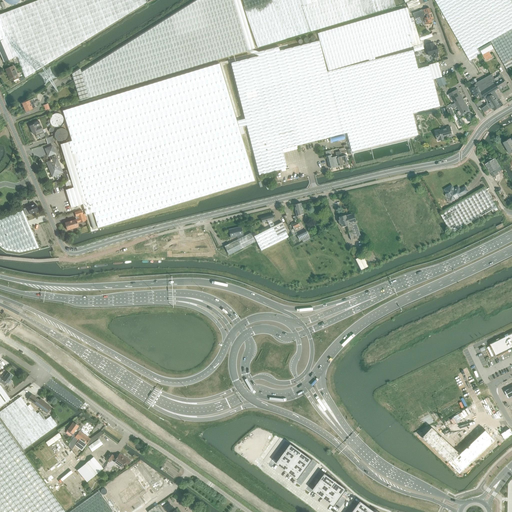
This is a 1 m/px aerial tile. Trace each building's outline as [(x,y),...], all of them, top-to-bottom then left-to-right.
[(0,41),(5,40),(13,59),(17,57),(25,78),(99,32),(146,3),(144,0),(39,0),(0,15),(0,41)] [(80,69),(72,74),(80,101),(205,63),(246,51),(251,49),(255,48),(239,0),(197,0),(81,72),(80,69)] [(316,0),(317,2),(303,6),(301,0),(240,0),(250,25),(257,48),(272,43),(307,33),(395,7),(393,0),(316,0)] [(412,0),(406,3),(408,9),(414,7),(420,4),(424,3),(422,0),(412,0)] [(511,0),(434,0),(465,53),(466,56),(466,55),(470,61),(480,55),(477,49),(490,42),(503,64),(506,69),(511,66),(511,0)] [(371,59),(412,47),(409,38),(412,37),(411,31),(414,30),(411,21),(414,21),(413,19),(413,18),(410,18),(410,19),(407,8),(317,34),(328,71),(371,59)] [(417,12),(413,13),(414,19),(415,19),(431,13),(429,8),(422,11),(422,10),(419,11),(420,11),(417,12)] [(431,13),(415,19),(417,25),(422,23),(422,25),(431,22),(430,20),(433,19),(431,13)] [(431,34),(424,37),(419,38),(418,34),(414,21),(411,21),(414,30),(411,31),(412,37),(409,38),(412,47),(422,44),(421,41),(432,37),(431,34)] [(0,53),(4,63),(13,59),(5,40),(0,41),(0,53)] [(259,56),(231,63),(238,94),(254,157),(259,175),(272,172),(287,168),(282,150),(301,145),(316,141),(342,134),(327,72),(319,41),(280,51),(279,47),(258,52),(255,51),(251,49),(246,51),(259,56)] [(433,59),(438,58),(436,53),(438,53),(436,46),(433,47),(432,43),(426,45),(427,49),(426,49),(428,56),(432,55),(433,59)] [(490,43),(479,49),(483,55),(494,49),(490,43)] [(413,51),(327,72),(342,134),(347,133),(351,151),(384,143),(417,135),(415,126),(412,113),(427,110),(439,107),(432,80),(428,66),(418,69),(413,51)] [(483,56),(486,61),(492,57),(489,52),(483,56)] [(219,63),(62,111),(71,141),(91,206),(93,213),(98,228),(254,180),(219,63)] [(441,77),(441,74),(437,63),(428,66),(432,80),(441,77)] [(10,82),(18,79),(13,66),(5,70),(10,82)] [(498,76),(500,80),(496,83),(499,89),(507,85),(503,79),(500,74),(498,76)] [(499,90),(499,89),(496,83),(492,75),(476,84),(477,86),(482,94),(484,99),(485,99),(486,101),(491,109),(492,108),(494,111),(503,106),(500,100),(498,102),(497,101),(499,99),(495,93),(494,92),(498,89),(499,90)] [(444,77),(436,79),(439,87),(446,84),(444,77)] [(479,95),(482,100),(484,99),(482,94),(477,86),(474,87),(470,89),(474,98),(479,95)] [(451,104),(447,106),(448,108),(452,106),(454,109),(457,107),(457,108),(461,106),(460,104),(461,103),(460,101),(461,101),(463,100),(457,90),(448,95),(452,102),(453,101),(455,103),(451,105),(451,104)] [(34,105),(35,104),(33,99),(22,104),(25,112),(35,108),(34,105)] [(482,100),(484,99),(482,100),(475,104),(477,108),(484,104),(482,100)] [(459,111),(457,112),(459,116),(465,113),(467,112),(466,112),(468,111),(465,104),(463,100),(461,101),(460,101),(461,103),(460,104),(461,106),(457,108),(459,111)] [(490,110),(491,109),(486,101),(487,103),(486,104),(487,105),(486,106),(482,109),(486,114),(491,111),(490,110)] [(64,120),(64,118),(63,117),(63,116),(62,115),(61,114),(60,114),(59,113),(57,113),(56,113),(55,114),(54,114),(53,115),(52,116),(51,117),(51,118),(51,120),(51,121),(52,122),(52,123),(53,124),(54,125),(55,126),(56,126),(58,126),(60,125),(62,124),(63,123),(63,122),(64,121),(64,120)] [(38,135),(43,133),(46,132),(45,129),(42,130),(38,121),(34,123),(35,124),(29,127),(33,135),(37,133),(38,135)] [(447,137),(452,135),(450,127),(446,128),(446,129),(440,131),(439,130),(435,131),(437,141),(438,140),(438,141),(446,139),(446,138),(447,138),(447,137)] [(68,135),(68,134),(67,132),(66,131),(64,129),(63,129),(62,129),(60,129),(59,129),(58,130),(57,130),(56,131),(56,132),(55,134),(55,135),(55,136),(56,137),(56,139),(57,139),(59,141),(60,141),(61,141),(63,141),(64,141),(65,141),(66,140),(67,139),(67,138),(68,136),(68,135)] [(49,138),(46,139),(47,144),(54,142),(52,136),(49,138)] [(510,139),(503,143),(510,154),(511,152),(511,139),(510,139)] [(71,141),(60,145),(73,188),(66,190),(71,207),(83,204),(86,215),(88,214),(91,213),(93,213),(91,206),(71,141)] [(52,147),(45,149),(51,163),(48,165),(53,176),(61,172),(53,153),(54,153),(52,147)] [(329,169),(339,166),(336,157),(331,158),(330,156),(331,155),(330,151),(325,152),(329,169)] [(335,153),(336,157),(339,166),(343,165),(341,157),(342,157),(341,154),(343,153),(343,151),(335,153)] [(490,173),(493,178),(498,175),(497,172),(501,170),(500,167),(495,159),(493,160),(492,159),(491,158),(488,159),(488,161),(484,164),(490,173)] [(449,198),(451,201),(468,192),(465,187),(460,191),(458,188),(454,190),(452,186),(445,190),(447,194),(446,194),(445,196),(446,197),(447,198),(448,198),(449,198)] [(440,214),(452,234),(497,207),(485,187),(440,214)] [(296,216),(303,215),(300,203),(294,205),(296,216)] [(26,216),(38,211),(35,204),(23,209),(26,216)] [(39,248),(30,227),(27,222),(23,210),(0,219),(0,246),(5,250),(20,252),(39,248)] [(80,223),(84,222),(82,215),(83,215),(81,210),(74,212),(75,217),(78,217),(78,219),(64,223),(67,231),(78,227),(77,223),(79,223),(80,223)] [(345,215),(338,217),(339,220),(338,220),(339,224),(340,224),(341,227),(347,225),(349,232),(348,233),(351,240),(360,238),(353,213),(345,216),(345,215)] [(269,225),(270,228),(274,226),(273,224),(272,220),(274,220),(273,215),(261,218),(262,223),(267,222),(268,225),(269,225)] [(332,225),(328,227),(329,229),(337,225),(334,221),(333,221),(335,224),(332,226),(332,225)] [(274,226),(270,228),(254,237),(261,251),(289,237),(286,232),(287,232),(282,222),(274,226)] [(298,230),(301,229),(297,222),(292,225),(294,228),(294,229),(296,233),(299,232),(298,230)] [(231,238),(242,235),(241,227),(229,230),(231,238)] [(306,230),(297,235),(300,241),(302,240),(303,242),(310,238),(306,230)] [(230,243),(225,246),(229,253),(255,241),(251,233),(230,243)] [(355,258),(360,269),(368,265),(362,254),(355,258)] [(491,346),(487,347),(489,352),(492,357),(495,355),(496,357),(511,348),(511,333),(509,335),(508,334),(497,339),(498,341),(490,344),(491,346)] [(0,379),(0,378),(0,382),(5,386),(7,383),(7,384),(8,384),(8,383),(10,385),(12,381),(10,380),(13,376),(8,372),(4,377),(2,375),(0,377),(0,378),(0,379)] [(53,389),(54,388),(51,386),(53,384),(53,385),(56,381),(50,378),(46,385),(53,389)] [(0,385),(0,407),(5,403),(9,400),(10,399),(0,385)] [(31,394),(27,400),(47,414),(51,408),(44,403),(44,402),(40,399),(40,400),(34,396),(33,395),(32,395),(31,394)] [(20,397),(0,411),(0,418),(23,450),(57,425),(50,416),(45,420),(40,412),(37,414),(30,405),(27,406),(20,397)] [(76,398),(73,405),(78,407),(81,401),(76,398)] [(0,511),(63,511),(64,511),(23,453),(0,421),(0,511)] [(73,422),(67,430),(75,436),(68,445),(71,450),(75,445),(82,450),(85,445),(86,445),(87,446),(103,434),(102,433),(102,432),(101,431),(100,432),(98,433),(90,439),(80,432),(82,429),(73,422)] [(431,424),(421,434),(456,471),(493,440),(484,429),(458,451),(431,424)] [(58,433),(45,443),(48,447),(61,437),(58,433)] [(61,438),(59,439),(66,449),(68,447),(61,438)] [(98,439),(88,447),(92,452),(102,444),(98,439)] [(291,444),(287,449),(298,457),(301,452),(291,444)] [(45,446),(40,450),(48,459),(52,456),(45,446)] [(287,449),(283,454),(294,462),(298,457),(287,449)] [(301,452),(298,457),(309,465),(312,460),(301,452)] [(109,453),(105,459),(110,462),(112,460),(118,465),(122,468),(125,463),(128,464),(130,460),(124,456),(123,458),(118,455),(116,458),(114,456),(109,453)] [(283,454),(280,458),(291,466),(294,462),(283,454)] [(93,457),(78,470),(87,482),(103,469),(93,457)] [(298,457),(294,462),(305,470),(309,465),(298,457)] [(280,458),(276,463),(287,471),(291,466),(280,458)] [(294,462),(291,466),(301,474),(305,470),(294,462)] [(135,511),(152,500),(143,488),(148,484),(135,465),(93,495),(93,496),(70,511),(135,511)] [(291,466),(287,471),(298,479),(301,474),(291,466)] [(325,473),(320,480),(330,488),(336,481),(325,473)] [(43,477),(48,482),(51,479),(47,474),(43,477)] [(163,488),(162,476),(152,477),(152,486),(154,486),(154,488),(163,488)] [(320,480),(316,485),(327,493),(330,488),(320,480)] [(336,481),(330,488),(341,496),(346,489),(336,481)] [(148,484),(143,488),(152,500),(157,497),(148,484)] [(316,485),(312,490),(323,498),(327,493),(316,485)] [(330,488),(327,493),(338,501),(341,496),(330,488)] [(327,493),(323,498),(334,506),(338,501),(327,493)] [(360,501),(356,507),(363,511),(371,511),(373,510),(360,501)] [(169,503),(163,507),(166,511),(167,511),(168,511),(177,511),(176,509),(173,511),(172,510),(173,509),(169,503)]
